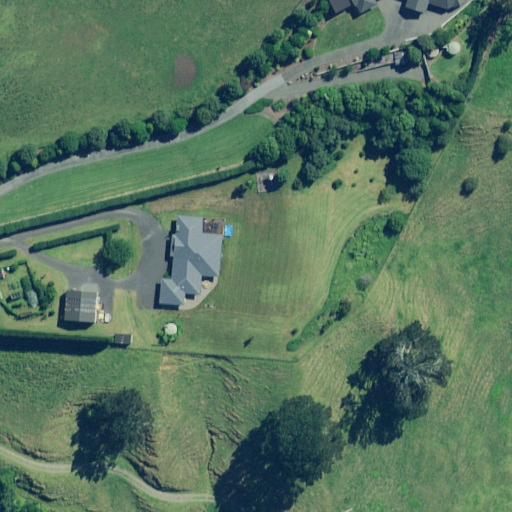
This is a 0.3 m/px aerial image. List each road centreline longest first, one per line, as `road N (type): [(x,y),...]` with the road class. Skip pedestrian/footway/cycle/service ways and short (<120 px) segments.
road 1 (unknown): [(0,190),(77,157),(185,133),(278,81),(390,42)]
road 2 (unknown): [(0,240),(113,211),(130,214),(143,235),(141,308)]
